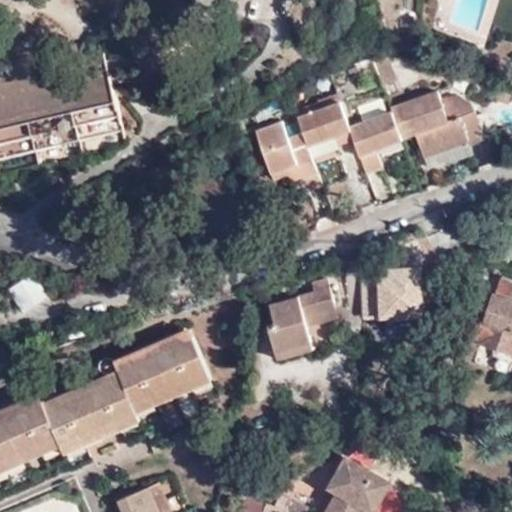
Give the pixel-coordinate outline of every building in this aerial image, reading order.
[(394,81),(385,55),(380,53),(370,58),(380,86),(394,81)] [(113,62),(0,87),(0,162),(130,132),(113,62)] [(391,114),(349,129),(353,140),(366,175),(382,169),(380,160),(376,151),(387,148),(401,143),(400,141),(398,135),(413,130),(416,135),(424,158),(468,143),(469,146),(484,141),(473,111),(447,121),(436,92),(389,109),(391,114)] [(353,140),(349,129),(338,100),(297,115),(303,133),(288,139),(282,123),(256,133),(274,179),(289,173),(299,170),(298,166),(314,160),(309,147),(335,137),(338,146),(353,140)] [(400,141),(416,135),(413,130),(398,135),(400,141)] [(470,151),(469,146),(468,143),(424,158),(428,169),(452,160),(452,158),(470,151)] [(391,157),(387,148),(376,151),(380,160),(391,157)] [(318,171),(314,160),(298,166),(299,170),(289,173),(292,181),(301,178),(318,171)] [(324,187),(318,171),(301,178),(307,193),(324,187)] [(220,177),(191,187),(195,200),(182,205),(192,233),(196,234),(218,226),(221,233),(241,227),(220,177)] [(503,217),(494,214),(491,224),(499,227),(503,217)] [(492,260),(490,267),(498,270),(500,263),(492,260)] [(393,278),(365,279),(366,317),(424,314),(421,269),(393,271),(393,278)] [(312,326),(310,315),(340,308),(333,279),(318,283),(321,292),(274,304),(280,322),(273,324),(279,351),(316,342),(312,326)] [(480,283),(464,279),(456,312),(471,316),(480,283)] [(511,286),(496,283),(486,326),(470,323),(466,340),(480,343),(481,346),(511,354),(511,305),(509,305),(511,290),(511,286)] [(340,308),(310,315),(312,326),(343,318),(340,308)] [(177,338),(179,344),(199,336),(196,329),(177,338)] [(10,416),(0,420),(0,460),(7,458),(24,450),(43,442),(62,434),(65,442),(85,434),(103,426),(121,418),(141,410),(138,402),(157,394),(175,386),(194,378),(213,369),(199,336),(179,344),(161,352),(143,360),(123,368),(120,370),(123,377),(108,383),(89,391),(71,399),(53,407),(50,400),(48,400),(29,408),(10,416)] [(158,346),(161,352),(179,344),(177,338),(158,346)] [(317,349),(316,342),(279,351),(281,358),(317,349)] [(140,354),(143,360),(161,352),(158,346),(140,354)] [(120,362),(123,368),(143,360),(140,354),(120,362)] [(213,369),(194,378),(198,387),(217,379),(213,369)] [(104,377),(108,383),(123,377),(120,370),(104,377)] [(86,385),(89,391),(108,383),(104,377),(86,385)] [(179,395),(198,387),(194,378),(175,386),(179,395)] [(68,393),(71,399),(89,391),(86,385),(68,393)] [(179,395),(175,386),(157,394),(161,403),(179,395)] [(68,393),(50,400),(53,407),(71,399),(68,393)] [(45,394),(26,402),(29,408),(48,400),(45,394)] [(141,411),(161,403),(157,394),(138,402),(141,410),(141,411)] [(7,410),(10,416),(29,408),(26,402),(7,410)] [(0,412),(0,420),(10,416),(7,410),(0,412)] [(141,411),(141,410),(121,418),(125,427),(145,419),(141,411)] [(125,427),(121,418),(103,426),(107,435),(125,427)] [(107,435),(103,426),(85,434),(88,443),(107,435)] [(62,434),(43,442),(47,452),(66,443),(65,442),(62,434)] [(88,443),(85,434),(65,442),(66,443),(69,451),(88,443)] [(28,460),(47,452),(43,442),(24,450),(28,460)] [(10,468),(28,460),(24,450),(7,458),(10,468)] [(7,458),(0,460),(0,471),(10,468),(7,458)] [(348,458),(344,464),(360,472),(363,466),(348,458)] [(331,489),(336,492),(343,480),(371,497),(365,507),(367,509),(373,511),(376,511),(393,482),(363,466),(360,472),(344,464),(331,489)] [(365,511),(367,509),(365,507),(371,497),(343,480),(336,492),(339,493),(328,511),(365,511)] [(173,511),(161,484),(152,487),(162,511),(173,511)] [(162,511),(152,487),(122,500),(127,511),(162,511)]
